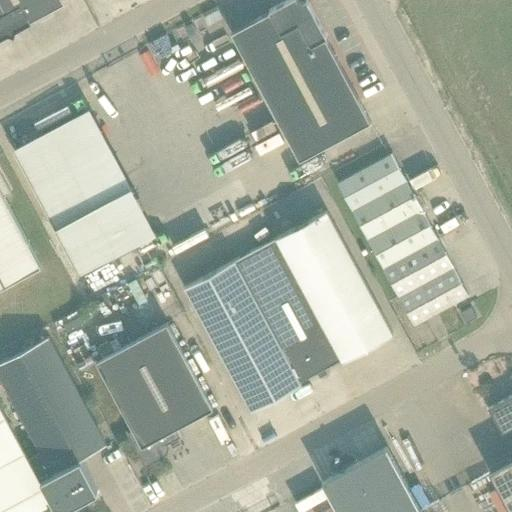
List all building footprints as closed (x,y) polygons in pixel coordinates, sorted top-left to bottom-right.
[(61,0),(0,0),(0,37),(6,34),(12,35),(14,30),(29,21),(28,20),(62,2),(61,0)] [(232,32),(300,159),(371,121),(326,37),(328,36),(308,0),(287,0),(270,10),(270,11),(232,32)] [(82,288),(159,252),(94,114),(17,151),(82,288)] [(408,181),(407,179),(392,152),(337,182),(353,211),(408,181)] [(0,287),(42,265),(5,196),(12,192),(0,170),(0,287)] [(353,211),(366,234),(369,239),(423,209),(408,181),(353,211)] [(423,209),(369,239),(384,267),(439,237),(423,209)] [(327,210),(277,237),(342,359),(344,361),(394,334),(327,210)] [(277,237),(185,287),(252,411),(301,384),(300,382),(342,359),(277,237)] [(384,267),(384,268),(399,295),(454,265),(439,237),(384,267)] [(454,265),(399,295),(415,324),(469,294),(454,265)] [(467,322),(477,317),(472,306),(461,312),(467,322)] [(134,430),(127,433),(146,467),(165,457),(163,454),(166,445),(181,436),(176,427),(213,407),(168,322),(97,360),(134,430)] [(29,458),(0,404),(0,511),(42,511),(54,506),(57,511),(60,511),(99,491),(81,457),(107,443),(49,336),(0,362),(0,375),(41,451),(29,458)] [(511,511),(511,395),(488,408),(511,452),(511,458),(490,471),(499,488),(511,511)] [(322,481),(339,511),(422,511),(387,446),(322,481)] [(511,511),(499,488),(490,493),(499,511),(511,511)]
